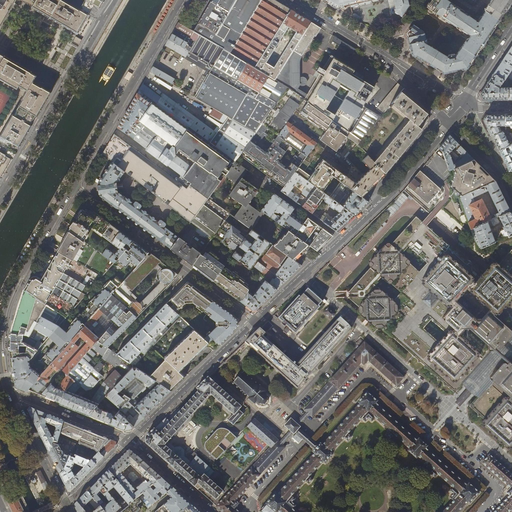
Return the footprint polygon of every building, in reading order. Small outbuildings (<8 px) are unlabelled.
[(0,0),(0,16),(9,0),(0,0)] [(35,2),(34,2),(35,0),(9,0),(0,16),(0,27),(14,4),(16,0),(20,0),(28,4),(31,6),(31,7),(76,33),(78,34),(87,18),(82,16),(81,18),(76,27),(34,3),(35,2)] [(35,0),(34,2),(35,2),(34,3),(76,27),(81,18),(82,16),(87,18),(89,14),(87,14),(79,9),(74,6),(63,0),(35,0)] [(93,4),(86,0),(84,0),(83,3),(79,9),(87,14),(91,8),(93,4)] [(195,27),(193,31),(230,52),(261,0),(211,0),(208,5),(195,27)] [(274,0),(261,0),(230,52),(247,63),(254,68),(255,67),(291,10),(285,6),(274,0)] [(322,0),(336,8),(342,7),(348,6),(350,5),(351,7),(365,4),(366,4),(367,4),(370,4),(371,2),(379,0),(393,0),(396,9),(395,9),(395,13),(402,17),(406,10),(407,7),(409,7),(410,5),(409,0),(322,0)] [(446,56),(431,47),(426,44),(426,43),(426,42),(424,34),(423,34),(422,32),(422,31),(421,30),(416,27),(414,26),(407,36),(411,53),(412,54),(437,70),(442,73),(452,71),(453,71),(467,68),(471,61),(483,43),(487,38),(499,20),(485,11),(477,22),(475,21),(475,20),(456,8),(456,6),(446,0),(433,0),(428,9),(466,34),(467,34),(470,36),(468,39),(467,39),(466,40),(456,54),(446,56)] [(491,0),(484,11),(485,11),(499,20),(500,18),(504,12),(511,0),(491,0)] [(299,15),(292,11),(291,10),(255,67),(275,79),(311,22),(304,18),(299,15)] [(171,36),(169,39),(237,79),(247,63),(230,52),(193,31),(178,22),(175,29),(196,41),(192,48),(186,44),(187,43),(172,34),(171,36)] [(303,99),(306,96),(297,90),(300,84),(299,81),(298,59),(301,55),(319,27),(318,26),(311,22),(275,79),(288,88),(303,99)] [(456,54),(466,40),(459,35),(455,39),(449,45),(435,42),(431,47),(446,56),(456,54)] [(76,36),(71,44),(77,48),(79,46),(82,40),(76,36)] [(333,36),(332,38),(333,39),(332,41),(348,51),(348,52),(349,53),(350,53),(351,54),(352,53),(353,53),(353,52),(357,52),(358,51),(356,50),(333,36)] [(254,68),(247,63),(237,79),(169,39),(165,45),(187,58),(186,59),(205,70),(272,110),(288,88),(275,79),(255,67),(254,68)] [(511,45),(503,59),(502,60),(511,66),(511,45)] [(18,86),(26,90),(31,81),(35,75),(33,74),(31,73),(32,71),(20,64),(18,63),(16,62),(14,61),(4,55),(4,57),(1,62),(0,62),(0,79),(16,89),(18,86)] [(306,96),(303,99),(348,130),(374,87),(356,76),(352,74),(354,71),(330,56),(322,69),(318,67),(316,72),(319,74),(306,96)] [(511,67),(511,66),(502,60),(498,67),(493,73),(506,81),(507,80),(505,79),(508,74),(510,75),(511,71),(511,68),(511,69),(511,67)] [(150,71),(177,87),(178,84),(177,83),(178,81),(153,66),(150,71)] [(262,124),(272,110),(205,70),(204,73),(203,73),(203,74),(203,75),(204,76),(205,76),(206,77),(195,94),(192,92),(191,95),(224,114),(256,133),(262,124)] [(493,73),(486,85),(479,94),(481,97),(482,99),(490,100),(507,100),(508,87),(508,83),(506,81),(493,73)] [(51,93),(31,81),(26,90),(23,95),(21,99),(22,100),(18,106),(19,107),(22,108),(31,113),(35,115),(37,117),(51,93)] [(377,109),(383,114),(389,106),(390,105),(391,103),(404,88),(398,83),(377,109)] [(143,84),(139,90),(189,127),(235,161),(236,161),(241,153),(256,133),(224,114),(221,119),(226,122),(215,136),(207,130),(210,127),(164,94),(161,97),(143,84)] [(277,135),(287,121),(289,118),(291,115),(293,113),(296,109),(303,99),(288,88),(272,110),(262,124),(268,128),(277,135)] [(410,119),(374,162),(385,173),(387,171),(394,162),(408,146),(425,125),(428,122),(427,117),(427,112),(407,92),(405,90),(404,88),(391,103),(410,119)] [(189,127),(139,90),(138,92),(135,97),(129,107),(126,112),(118,127),(168,165),(175,155),(174,147),(189,127)] [(296,109),(293,113),(295,114),(302,119),(304,120),(304,121),(308,124),(310,126),(308,128),(321,137),(320,139),(336,151),(346,138),(346,137),(347,136),(352,141),(355,143),(357,144),(358,145),(362,140),(352,133),(348,130),(303,99),(296,109)] [(362,140),(358,145),(368,155),(374,162),(410,119),(391,103),(390,105),(391,105),(391,107),(389,106),(383,114),(380,117),(362,140)] [(22,108),(19,107),(17,111),(14,115),(16,117),(26,122),(29,124),(32,120),(35,115),(31,113),(22,108)] [(366,108),(352,133),(362,140),(380,117),(366,108)] [(7,124),(0,135),(0,143),(16,153),(32,126),(29,124),(26,122),(16,117),(14,115),(12,114),(7,124)] [(503,130),(505,130),(504,115),(494,115),(487,115),(483,120),(484,122),(491,136),(501,131),(499,126),(503,126),(503,130)] [(287,121),(277,135),(291,145),(295,148),(300,152),(307,156),(317,143),(314,141),(303,133),(289,122),(287,121)] [(268,128),(262,124),(256,133),(241,153),(248,158),(253,162),(252,164),(270,177),(272,178),(280,184),(281,183),(285,186),(295,172),(307,156),(300,152),(297,156),(296,154),(294,157),(295,158),(287,169),(285,167),(285,166),(279,161),(286,151),(291,145),(277,135),(272,141),(273,142),(267,149),(268,149),(267,151),(265,151),(259,146),(258,147),(256,146),(256,145),(263,135),(265,136),(267,133),(265,132),(268,128)] [(225,175),(235,161),(189,127),(174,147),(175,155),(168,165),(175,171),(181,175),(179,178),(177,181),(172,177),(148,159),(138,152),(129,145),(114,134),(108,144),(102,154),(112,162),(124,171),(190,222),(190,221),(208,198),(210,196),(225,175)] [(506,130),(505,130),(503,130),(501,131),(491,136),(495,143),(498,150),(510,144),(509,144),(504,133),(506,132),(508,134),(509,133),(506,130)] [(454,168),(456,167),(454,164),(453,165),(450,155),(448,154),(458,144),(451,137),(449,135),(441,144),(439,148),(443,152),(449,170),(454,168)] [(1,180),(16,153),(0,143),(0,179),(1,180)] [(307,180),(311,176),(304,172),(313,159),(319,164),(323,159),(321,158),(319,156),(324,149),(317,143),(307,156),(295,172),(307,180)] [(511,143),(510,144),(498,150),(503,159),(508,171),(511,170),(511,143)] [(474,159),(460,146),(456,150),(463,157),(460,160),(454,164),(456,167),(474,159)] [(382,176),(385,173),(374,162),(368,155),(362,161),(370,169),(361,178),(360,180),(358,181),(356,183),(346,176),(341,182),(358,194),(361,196),(363,194),(367,190),(369,188),(370,187),(382,176)] [(319,164),(311,176),(307,180),(322,191),(334,176),(341,182),(346,176),(343,174),(323,159),(319,164)] [(462,195),(495,180),(476,162),(474,159),(456,167),(454,168),(455,171),(453,180),(451,186),(457,190),(462,195)] [(237,184),(242,177),(247,170),(236,161),(235,161),(225,175),(237,184)] [(116,183),(124,171),(112,162),(111,164),(98,183),(99,183),(99,185),(98,185),(98,186),(100,187),(100,189),(100,191),(99,193),(99,194),(100,194),(100,195),(100,196),(116,208),(153,235),(160,241),(167,246),(170,248),(178,238),(169,230),(165,228),(165,227),(166,225),(166,224),(161,221),(160,220),(158,222),(140,209),(142,207),(141,206),(141,205),(137,202),(136,202),(134,204),(118,192),(118,191),(116,190),(121,189),(120,184),(115,185),(116,184),(116,183)] [(407,186),(427,203),(440,189),(420,170),(407,186)] [(285,186),(281,191),(296,202),(300,197),(290,191),(297,182),(301,182),(306,186),(302,191),(303,194),(308,198),(302,206),(312,213),(324,198),(325,199),(325,201),(329,204),(328,205),(334,209),(334,208),(340,212),(333,218),(325,212),(323,215),(321,215),(319,218),(337,232),(345,224),(354,215),(342,206),(339,204),(330,197),(322,191),(307,180),(295,172),(285,186)] [(245,206),(247,203),(255,193),(256,193),(258,191),(257,190),(258,189),(242,177),(237,184),(229,194),(243,204),(245,206)] [(497,216),(498,215),(509,210),(507,205),(495,180),(462,195),(459,196),(471,228),(491,219),(481,199),(480,199),(475,202),(472,196),(488,189),(499,212),(494,214),(495,217),(497,216)] [(357,196),(358,194),(341,182),(330,197),(339,204),(341,201),(343,202),(345,200),(346,201),(342,206),(354,215),(362,208),(369,202),(366,200),(362,197),(361,198),(357,196)] [(272,197),(261,210),(264,213),(282,225),(291,212),(294,208),(288,203),(281,198),(274,193),(272,197)] [(230,214),(211,200),(208,198),(190,221),(212,238),(214,235),(230,214)] [(245,206),(243,204),(234,217),(251,229),(262,214),(263,215),(264,213),(261,210),(260,212),(247,203),(245,206)] [(471,234),(442,208),(436,215),(450,228),(454,223),(465,233),(460,238),(471,247),(472,248),(479,254),(480,254),(484,257),(486,255),(489,257),(490,256),(485,251),(484,252),(477,248),(471,234)] [(71,228),(69,231),(84,241),(87,235),(86,234),(91,227),(111,242),(119,231),(113,226),(97,214),(97,215),(94,213),(93,214),(90,211),(90,212),(86,210),(86,211),(83,209),(80,213),(81,214),(79,216),(79,217),(79,218),(75,223),(74,223),(72,227),(71,228)] [(511,215),(509,210),(498,215),(504,226),(503,226),(505,232),(506,231),(508,236),(511,234),(511,215)] [(296,215),(291,212),(288,217),(282,225),(288,230),(295,235),(305,221),(296,215)] [(200,253),(192,265),(201,271),(207,276),(210,279),(213,281),(223,267),(224,266),(232,255),(235,251),(252,230),(251,229),(234,217),(230,214),(214,235),(231,248),(220,263),(217,261),(219,258),(205,247),(200,253)] [(399,305),(382,324),(381,326),(452,389),(454,387),(456,387),(458,389),(463,383),(495,349),(465,323),(458,331),(481,351),(454,381),(425,356),(439,341),(420,323),(428,314),(447,332),(452,326),(440,316),(449,306),(417,277),(447,245),(416,216),(391,244),(401,253),(408,245),(427,262),(418,271),(409,263),(392,280),(402,289),(393,299),(399,305)] [(497,216),(495,217),(491,219),(471,228),(478,248),(495,242),(489,227),(498,223),(499,221),(497,216)] [(333,236),(308,218),(305,221),(295,235),(310,245),(317,251),(323,245),(333,236)] [(232,255),(249,268),(265,248),(267,249),(271,244),(252,230),(235,251),(232,255)] [(310,245),(295,235),(288,230),(285,235),(284,234),(280,238),(276,243),(276,242),(274,246),(289,257),(294,260),(303,252),(307,248),(310,245)] [(84,241),(69,231),(63,241),(60,247),(58,251),(71,259),(85,267),(95,249),(84,241)] [(125,235),(119,231),(111,242),(106,248),(107,248),(102,254),(114,262),(116,260),(114,258),(117,255),(118,257),(133,241),(131,240),(125,235)] [(192,265),(200,253),(190,245),(188,243),(187,243),(183,240),(179,237),(178,238),(170,248),(174,251),(178,254),(192,265)] [(116,260),(123,266),(126,266),(132,271),(147,254),(148,252),(145,249),(141,247),(133,241),(118,257),(116,260)] [(272,280),(289,257),(274,246),(271,244),(267,249),(254,266),(272,280)] [(401,253),(391,244),(389,246),(388,246),(387,246),(385,244),(370,261),(373,263),(373,264),(372,265),(382,274),(390,281),(392,280),(409,263),(409,259),(401,253)] [(449,306),(458,296),(466,286),(479,273),(447,245),(417,277),(449,306)] [(511,249),(501,262),(511,271),(511,296),(497,314),(511,327),(511,326),(511,249)] [(30,279),(24,289),(45,304),(51,294),(73,306),(86,285),(64,272),(66,267),(68,267),(69,266),(69,264),(69,263),(71,259),(58,251),(57,253),(42,279),(38,276),(35,276),(33,277),(31,277),(30,279)] [(162,266),(161,264),(150,254),(148,255),(147,254),(132,271),(122,282),(116,289),(131,302),(126,307),(136,316),(137,316),(137,315),(138,316),(171,282),(177,276),(172,272),(164,264),(162,266)] [(257,279),(259,276),(249,268),(232,255),(224,266),(223,267),(231,273),(232,272),(245,281),(244,282),(248,286),(247,286),(250,288),(247,291),(251,294),(255,288),(253,284),(253,283),(257,279)] [(511,296),(511,271),(501,262),(494,255),(479,273),(466,286),(488,306),(497,314),(511,296)] [(289,257),(272,280),(269,284),(276,289),(278,288),(294,273),(302,265),(294,260),(289,257)] [(357,304),(375,285),(373,283),(382,274),(372,265),(348,292),(348,294),(349,297),(357,304)] [(226,291),(240,301),(247,291),(250,288),(247,286),(248,286),(244,282),(245,281),(232,272),(231,273),(223,267),(213,281),(216,282),(226,291)] [(28,360),(33,354),(28,349),(10,349),(10,352),(10,356),(11,363),(13,374),(13,377),(15,381),(16,385),(18,387),(19,387),(20,388),(26,390),(28,391),(28,390),(50,364),(85,324),(116,289),(122,282),(115,276),(112,280),(110,278),(107,281),(104,285),(101,288),(102,289),(96,296),(95,295),(92,298),(89,302),(86,305),(87,306),(81,313),(80,312),(77,315),(73,319),(74,319),(71,322),(72,323),(69,327),(70,328),(66,332),(59,325),(49,336),(57,343),(52,348),(51,347),(39,360),(38,359),(34,364),(28,360)] [(259,276),(257,279),(262,283),(253,295),(251,294),(247,291),(240,301),(252,310),(255,309),(268,297),(276,289),(269,284),(259,276)] [(187,281),(166,303),(175,312),(184,302),(193,302),(198,306),(196,310),(201,313),(203,311),(213,300),(209,298),(191,284),(187,281)] [(380,322),(382,324),(399,305),(393,299),(381,289),(381,290),(375,285),(357,304),(360,307),(361,305),(363,307),(363,310),(360,314),(374,326),(377,323),(380,322)] [(11,331),(11,333),(27,335),(39,341),(41,338),(45,340),(49,336),(59,325),(53,322),(56,316),(63,321),(65,318),(45,304),(24,289),(23,291),(23,293),(22,293),(11,331)] [(85,324),(100,338),(126,307),(131,302),(116,289),(85,324)] [(278,319),(295,334),(319,307),(318,305),(321,301),(307,289),(304,293),(302,291),(278,319)] [(480,315),(458,296),(449,306),(440,316),(452,326),(458,331),(465,323),(495,349),(497,346),(500,348),(511,333),(511,326),(511,327),(497,314),(488,306),(480,315)] [(204,338),(209,342),(212,339),(219,345),(234,330),(237,326),(237,322),(236,319),(232,316),(233,315),(214,302),(213,300),(203,311),(218,322),(218,325),(204,338)] [(175,312),(166,303),(157,312),(144,326),(126,344),(117,354),(134,365),(144,354),(141,351),(148,344),(151,347),(152,347),(180,316),(175,312)] [(100,338),(98,340),(108,347),(120,335),(133,321),(137,317),(136,316),(126,307),(100,338)] [(324,313),(331,319),(335,315),(328,308),(324,313)] [(162,357),(192,328),(187,323),(180,316),(152,347),(162,357)] [(266,333),(260,327),(244,342),(249,346),(249,345),(297,389),(304,382),(352,329),(340,318),(296,366),(263,336),(266,333)] [(267,321),(260,327),(266,333),(272,326),(267,321)] [(50,364),(58,370),(79,347),(74,343),(77,339),(80,336),(86,341),(88,343),(63,370),(68,375),(92,347),(98,340),(100,338),(85,324),(50,364)] [(452,326),(447,332),(439,341),(425,356),(454,381),(481,351),(458,331),(452,326)] [(476,394),(478,396),(493,380),(490,378),(490,375),(504,360),(506,360),(508,361),(510,358),(511,356),(511,326),(511,327),(511,326),(511,333),(500,348),(497,346),(495,349),(463,383),(464,384),(465,386),(466,387),(465,388),(466,388),(471,393),(472,394),(472,393),(474,394),(476,395),(476,394)] [(192,328),(162,357),(166,360),(178,371),(180,370),(181,369),(185,365),(205,345),(207,344),(209,342),(204,338),(192,328)] [(39,341),(27,335),(11,333),(10,339),(10,349),(28,349),(33,354),(43,343),(39,341)] [(356,349),(363,341),(361,339),(357,343),(355,341),(351,345),(356,349)] [(92,347),(68,375),(75,380),(65,391),(60,402),(59,403),(74,409),(88,415),(99,403),(106,396),(114,387),(134,365),(117,354),(112,350),(108,347),(98,340),(92,347)] [(363,341),(356,349),(352,353),(354,355),(328,383),(337,390),(361,363),(364,365),(368,361),(396,386),(404,378),(374,351),(363,341)] [(490,378),(493,380),(508,393),(511,396),(511,359),(510,358),(508,361),(506,360),(504,360),(490,375),(490,378)] [(184,376),(178,371),(166,360),(152,377),(171,391),(175,387),(173,386),(177,383),(178,382),(179,381),(184,376)] [(58,370),(50,364),(28,390),(37,393),(38,394),(40,394),(44,396),(47,388),(47,387),(45,386),(44,385),(47,382),(58,370)] [(171,391),(152,377),(134,365),(114,387),(130,398),(128,400),(144,417),(156,404),(171,391)] [(266,398),(265,397),(266,396),(264,394),(266,392),(259,386),(258,387),(255,385),(256,383),(255,382),(254,384),(251,381),(252,380),(251,379),(250,380),(247,378),(248,376),(247,375),(246,377),(243,374),(244,373),(243,372),(240,375),(241,376),(240,377),(239,377),(240,377),(239,378),(237,380),(236,381),(237,381),(236,382),(235,381),(232,384),(233,385),(234,384),(237,386),(236,388),(237,389),(238,387),(241,390),(240,391),(241,392),(242,391),(245,393),(244,395),(245,396),(246,394),(249,397),(248,398),(254,404),(256,402),(259,404),(260,403),(261,404),(263,404),(263,405),(264,405),(264,404),(266,403),(266,402),(266,401),(267,401),(268,401),(267,400),(266,398)] [(75,380),(68,375),(57,387),(56,388),(51,383),(47,388),(44,396),(60,402),(65,391),(75,380)] [(226,491),(213,480),(206,474),(201,479),(165,445),(168,442),(194,412),(210,394),(233,415),(228,421),(233,425),(243,414),(238,410),(241,408),(208,377),(196,389),(198,391),(170,422),(165,418),(145,437),(145,443),(172,467),(197,490),(201,486),(213,498),(217,501),(226,491)] [(472,407),(485,419),(508,393),(493,380),(478,396),(472,402),(474,404),(474,405),(472,407)] [(312,418),(337,390),(328,383),(304,410),(307,412),(309,415),(312,418)] [(114,387),(106,396),(109,399),(110,398),(118,405),(117,406),(121,409),(128,400),(130,398),(114,387)] [(460,406),(471,393),(466,388),(455,402),(458,404),(460,406)] [(376,403),(378,402),(367,392),(358,402),(360,404),(322,445),(321,444),(318,446),(317,448),(315,450),(313,452),(315,454),(277,495),(275,494),(266,504),(259,511),(277,511),(278,511),(458,511),(468,502),(470,503),(479,493),(469,484),(467,486),(426,449),(428,447),(423,443),(419,439),(417,441),(376,403)] [(511,396),(508,393),(485,419),(481,423),(509,449),(511,445),(511,396)] [(130,415),(126,418),(133,427),(134,427),(139,422),(144,417),(128,400),(121,409),(119,411),(121,412),(122,410),(125,413),(128,410),(134,416),(133,417),(130,415)] [(99,403),(88,415),(90,416),(106,422),(108,423),(114,416),(111,413),(103,409),(104,407),(99,403)] [(41,418),(42,419),(46,420),(48,415),(42,412),(34,409),(30,407),(29,408),(27,410),(33,422),(38,431),(40,422),(38,417),(41,418)] [(133,427),(126,418),(125,417),(125,416),(121,412),(119,411),(114,416),(108,423),(118,427),(125,430),(128,429),(131,429),(132,428),(133,427)] [(301,418),(296,424),(299,426),(304,420),(309,415),(307,412),(301,418)] [(55,418),(48,415),(46,420),(42,419),(40,422),(38,431),(41,439),(49,454),(53,442),(57,443),(59,437),(60,434),(64,421),(55,418)] [(270,447),(276,440),(269,433),(262,427),(254,419),(247,427),(270,447)] [(299,426),(296,424),(291,419),(289,421),(289,420),(288,421),(289,421),(286,424),(284,426),(290,431),(293,433),(294,434),(295,433),(299,429),(300,427),(299,426)] [(79,442),(84,429),(66,422),(64,421),(60,434),(79,442)] [(265,423),(262,427),(269,433),(272,430),(265,423)] [(84,429),(79,442),(78,444),(79,445),(94,450),(97,454),(99,452),(100,450),(103,448),(110,440),(100,436),(93,433),(84,429)] [(307,437),(299,429),(295,433),(304,440),(315,450),(317,448),(318,446),(307,437)] [(218,431),(207,442),(206,446),(207,450),(209,452),(217,459),(237,438),(227,430),(224,430),(221,430),(218,431)] [(293,433),(290,431),(286,435),(280,443),(282,445),(289,437),(293,433)] [(62,453),(70,457),(76,444),(59,437),(57,443),(62,453)] [(100,450),(99,452),(104,457),(105,456),(115,446),(116,445),(116,442),(115,442),(110,440),(103,448),(105,450),(102,452),(100,450)] [(270,447),(252,467),(260,474),(285,447),(282,445),(280,443),(276,440),(270,447)] [(62,453),(57,443),(53,442),(49,454),(50,457),(52,461),(54,463),(57,461),(59,464),(55,467),(59,474),(60,475),(63,473),(66,467),(70,457),(62,453)] [(175,447),(168,442),(165,445),(201,479),(206,474),(213,480),(218,474),(215,471),(214,472),(197,456),(197,455),(194,452),(189,458),(190,458),(188,460),(184,456),(184,455),(184,450),(180,447),(175,447)] [(94,450),(79,445),(75,456),(89,462),(91,460),(97,454),(94,450)] [(16,452),(20,459),(30,454),(26,447),(16,452)] [(161,478),(129,449),(119,460),(108,471),(113,476),(115,480),(134,501),(138,497),(150,487),(153,485),(161,478)] [(97,464),(104,457),(99,452),(97,454),(91,460),(96,465),(97,464)] [(494,511),(508,511),(511,508),(511,475),(489,455),(482,463),(510,488),(506,493),(509,496),(494,511)] [(75,460),(70,457),(66,467),(63,473),(60,475),(61,477),(64,485),(69,483),(71,482),(77,475),(73,473),(71,470),(72,470),(74,464),(84,468),(89,462),(75,456),(75,457),(76,457),(75,460)] [(91,460),(89,462),(84,468),(77,475),(71,482),(69,483),(74,488),(85,476),(96,465),(91,460)] [(238,511),(234,508),(238,504),(236,502),(247,489),(260,474),(252,467),(231,490),(216,507),(221,511),(238,511)] [(41,484),(44,490),(49,488),(41,470),(36,473),(41,484)] [(113,476),(108,471),(103,476),(98,481),(102,486),(104,484),(106,486),(103,488),(107,493),(114,488),(122,497),(115,502),(120,508),(122,510),(134,501),(115,480),(113,481),(114,481),(114,480),(113,480),(113,479),(113,478),(112,478),(111,478),(113,476)] [(166,483),(161,478),(153,485),(156,489),(153,492),(150,487),(138,497),(145,505),(148,508),(166,493),(172,488),(166,483)] [(103,488),(102,486),(98,481),(92,487),(87,492),(100,507),(104,511),(116,511),(120,508),(115,502),(107,493),(103,488)] [(69,483),(64,485),(65,486),(68,491),(70,492),(74,488),(69,483)] [(181,511),(190,504),(183,498),(172,488),(166,493),(171,499),(155,511),(181,511)] [(4,497),(11,511),(23,511),(14,492),(4,497)] [(84,511),(94,511),(100,507),(87,492),(81,498),(77,502),(84,511)] [(136,511),(145,505),(138,497),(134,501),(122,510),(120,511),(136,511)] [(84,511),(77,502),(75,505),(78,511),(84,511)]
